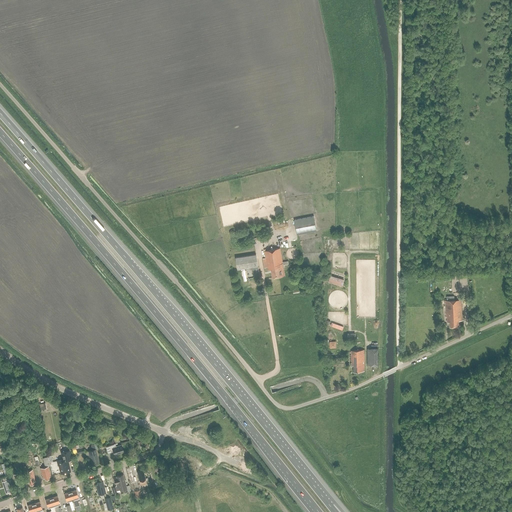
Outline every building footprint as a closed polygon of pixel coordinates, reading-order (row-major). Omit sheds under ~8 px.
[(297,235),(317,231),(314,216),(294,220),(297,235)] [(283,266),(289,265),(288,262),(283,263),(281,249),(265,251),(266,258),(263,259),(265,268),(267,268),(268,271),(271,270),(273,277),(282,275),(281,272),(284,271),(283,266)] [(239,269),(258,266),(256,254),(237,257),(239,269)] [(342,287),(344,280),(330,275),(328,282),(342,287)] [(458,321),(462,321),(461,299),(445,300),(446,317),(447,317),(448,323),(450,322),(450,327),(459,326),(458,321)] [(367,348),(367,366),(379,366),(378,348),(378,345),(371,345),(371,348),(367,348)] [(353,372),(364,372),(364,350),(350,351),(350,361),(353,361),(353,363),(351,363),(351,366),(353,366),(353,372)] [(76,450),(77,454),(84,453),(82,443),(78,444),(79,445),(76,446),(72,447),(72,451),(76,450)] [(121,445),(116,447),(115,444),(106,447),(108,454),(113,452),(114,455),(124,452),(121,445)] [(94,464),(99,462),(95,450),(88,452),(92,463),(93,463),(94,464)] [(70,471),(67,460),(71,459),(69,451),(62,453),(63,460),(57,461),(58,466),(59,466),(60,467),(59,468),(60,471),(61,472),(61,474),(70,471)] [(49,477),(51,477),(49,467),(50,466),(48,457),(43,458),(44,462),(45,467),(40,468),(42,476),(43,476),(43,479),(45,478),(45,480),(49,479),(49,477)] [(34,482),(35,482),(32,470),(25,472),(28,484),(29,483),(30,485),(34,484),(34,482)] [(143,471),(137,472),(139,478),(138,478),(139,481),(140,486),(147,484),(146,482),(143,471)] [(126,486),(123,475),(116,477),(117,478),(114,479),(116,486),(111,488),(113,494),(117,493),(116,491),(120,490),(120,491),(127,489),(128,492),(131,491),(129,485),(126,486)] [(98,495),(106,493),(103,482),(97,483),(97,485),(96,485),(98,495)] [(73,501),(77,500),(79,499),(76,490),(70,492),(73,501)] [(70,492),(64,494),(67,503),(69,502),(72,501),(73,501),(70,492)] [(55,509),(55,510),(55,511),(63,511),(65,511),(64,506),(59,508),(58,506),(60,505),(57,496),(51,498),(55,509)] [(108,510),(113,509),(110,497),(105,499),(108,510)] [(55,511),(55,510),(55,509),(51,498),(45,500),(48,509),(51,508),(52,511),(48,511),(55,511)] [(40,502),(34,504),(36,511),(40,511),(43,511),(40,502)]
